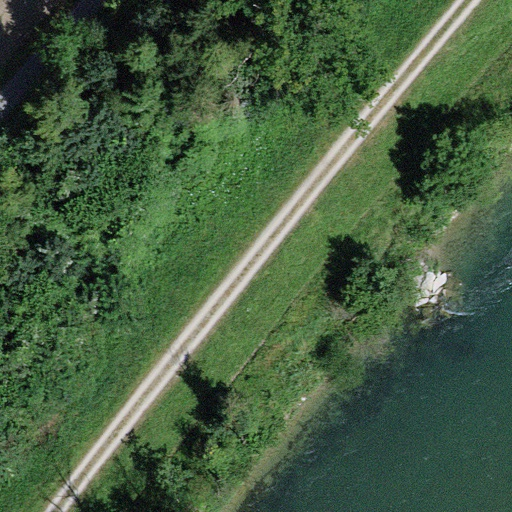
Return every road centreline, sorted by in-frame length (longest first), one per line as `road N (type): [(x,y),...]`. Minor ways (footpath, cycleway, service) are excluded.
road 1 (track): [(509,0),(109,511)]
road 2 (track): [(85,0),(0,97)]
